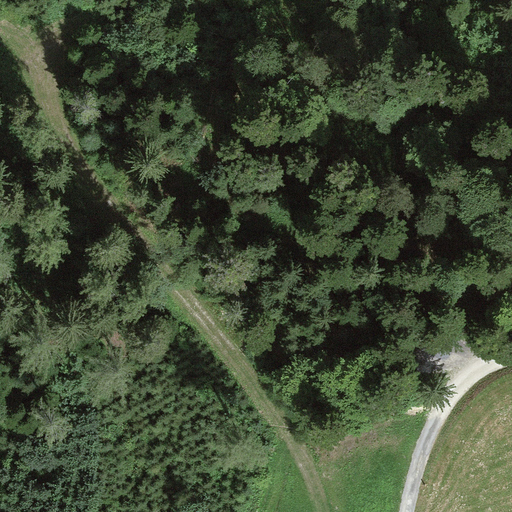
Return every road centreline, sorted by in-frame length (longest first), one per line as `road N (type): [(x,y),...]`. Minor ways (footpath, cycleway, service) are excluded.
road 1 (track): [(0,24),(37,70),(90,181),(281,419),(323,511)]
road 2 (track): [(511,356),(481,366),(447,398),(407,511)]
